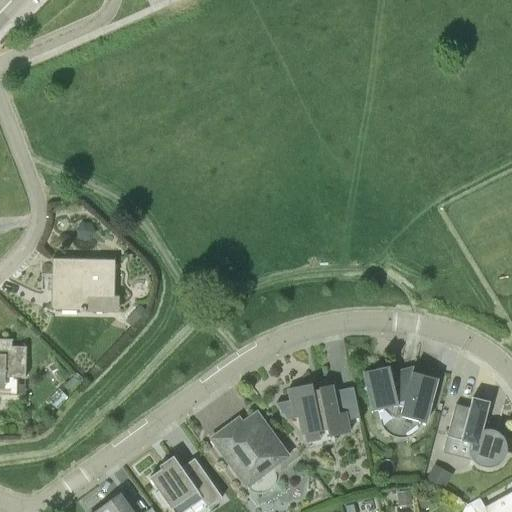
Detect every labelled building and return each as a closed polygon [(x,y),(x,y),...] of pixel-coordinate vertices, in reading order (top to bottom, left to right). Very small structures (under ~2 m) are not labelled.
[(115,259),(79,259),(52,258),(51,311),(115,312),(115,259)] [(139,304),(124,320),(131,327),(146,310),(139,304)] [(0,396),(17,397),(17,379),(26,379),(27,348),(13,347),(13,340),(0,339),(0,396)] [(425,423),(437,378),(412,371),(411,376),(402,373),(392,375),(389,366),(363,372),(372,411),(382,408),(385,421),(387,425),(388,427),(390,428),(393,431),(395,432),(398,432),(401,433),(404,432),(406,432),(410,430),(412,429),(413,427),(416,424),(417,420),(425,423)] [(72,377),(65,384),(71,390),(78,383),(72,377)] [(360,422),(353,387),(333,391),(332,385),(313,388),(312,383),(288,389),(291,400),(276,403),(289,420),(290,419),(289,419),(299,416),(303,435),(327,430),(329,437),(349,432),(348,425),(360,422)] [(497,432),(499,425),(485,421),(490,402),(472,397),(469,408),(455,404),(447,436),(461,440),(460,441),(469,443),(468,446),(468,450),(469,453),(470,456),(473,460),(474,462),(476,464),(479,465),(482,466),(486,467),(489,467),(492,467),(496,465),(499,464),(501,461),(504,458),(505,456),(506,453),(506,450),(507,447),(506,444),(506,442),(504,438),(503,437),(500,434),(497,432)] [(265,473),(289,456),(257,412),(242,423),(238,418),(211,438),(243,482),(262,469),(265,473)] [(222,497),(195,458),(181,467),(174,456),(159,466),(161,469),(149,477),(158,491),(155,493),(164,506),(168,503),(173,511),(210,511),(211,511),(208,507),(222,497)] [(452,474),(435,464),(426,479),(444,489),(452,474)] [(411,505),(410,491),(397,492),(398,506),(411,505)] [(511,511),(511,491),(484,507),(487,511),(486,511),(511,511)] [(434,506),(429,493),(416,498),(421,511),(434,506)] [(131,511),(119,495),(94,511),(131,511)] [(139,511),(162,511),(157,502),(139,511)] [(475,511),(470,503),(459,509),(461,511),(475,511)]
